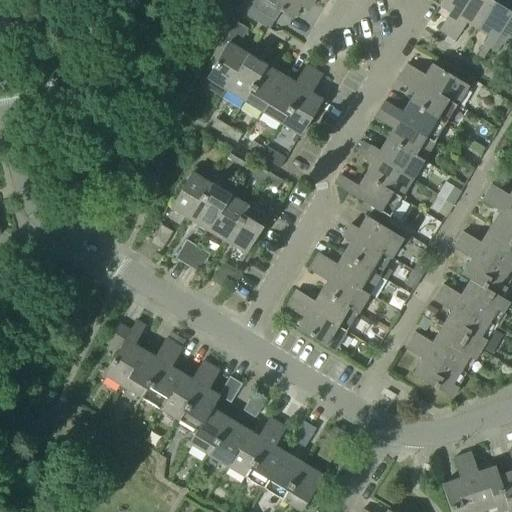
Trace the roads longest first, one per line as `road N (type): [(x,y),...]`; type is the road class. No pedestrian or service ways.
road 1 (residential): [(239,341),(322,211),(318,174),(409,30),(406,7),(395,0)]
road 2 (residential): [(239,341),(38,213),(21,176),(0,73)]
road 3 (residential): [(383,431),(239,341)]
road 4 (residential): [(511,413),(416,440),(383,431)]
